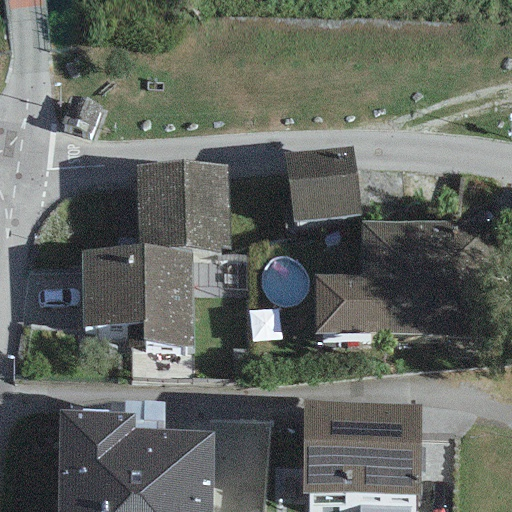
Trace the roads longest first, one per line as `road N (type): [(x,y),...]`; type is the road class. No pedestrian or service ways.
road 1 (residential): [(11,158),(352,140),(511,162)]
road 2 (unclassified): [(11,158),(18,0)]
